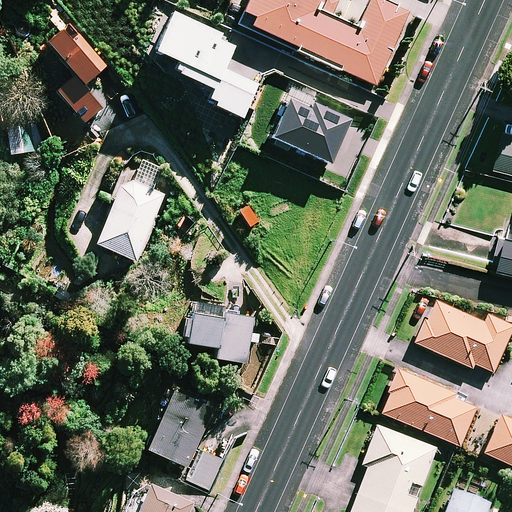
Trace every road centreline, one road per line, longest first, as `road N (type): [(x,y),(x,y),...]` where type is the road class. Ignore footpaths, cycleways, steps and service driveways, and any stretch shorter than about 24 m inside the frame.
road 1 (secondary): [(486,0),(256,511)]
road 2 (unknown): [(371,255),(511,298)]
